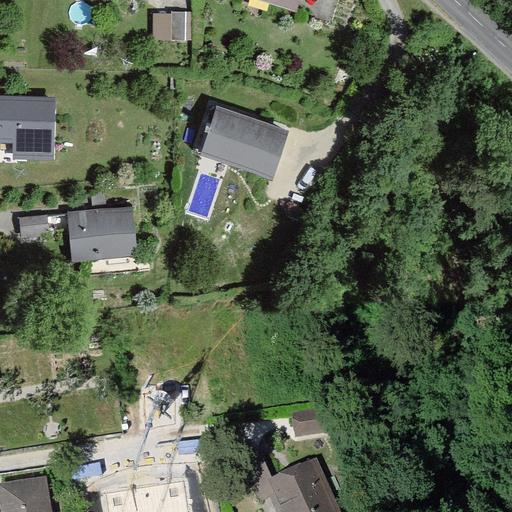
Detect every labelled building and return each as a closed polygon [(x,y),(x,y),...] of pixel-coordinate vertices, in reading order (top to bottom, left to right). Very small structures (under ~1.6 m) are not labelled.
[(247,0),(294,14),(298,0),(247,0)] [(189,12),(155,10),(154,37),(188,39),(189,12)] [(55,99),(0,97),(0,142),(14,143),(14,157),(53,158),(55,99)] [(288,131),(216,107),(200,157),(272,181),(288,131)] [(130,209),(15,219),(17,240),(66,236),(68,266),(135,260),(130,209)] [(294,408),(295,436),(328,435),(327,407),(294,408)] [(272,499),(277,511),(332,511),(313,465),(273,482),(263,458),(243,466),(259,504),(272,499)] [(49,511),(44,485),(0,492),(0,511),(49,511)] [(189,511),(186,492),(105,505),(105,511),(189,511)]
